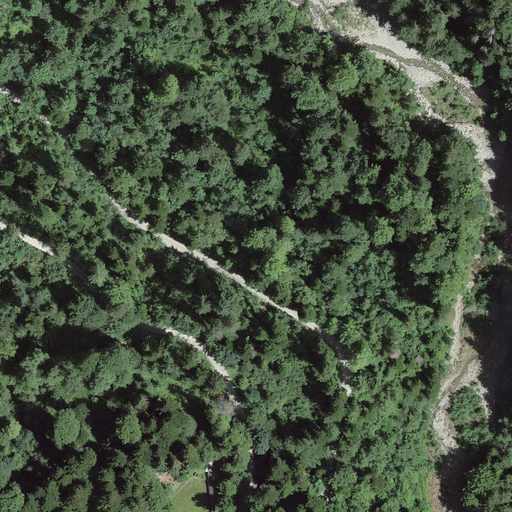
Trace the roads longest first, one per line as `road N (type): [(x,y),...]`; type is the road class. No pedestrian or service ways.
road 1 (unclassified): [(329,511),(345,390),(340,356),(276,302),(142,225),(65,133),(0,88)]
road 2 (track): [(46,0),(72,28),(118,52),(345,103),(365,136),(366,213),(377,253),(423,298)]
road 3 (unclassified): [(0,230),(64,260),(132,327),(214,366),(243,413),(242,511)]
